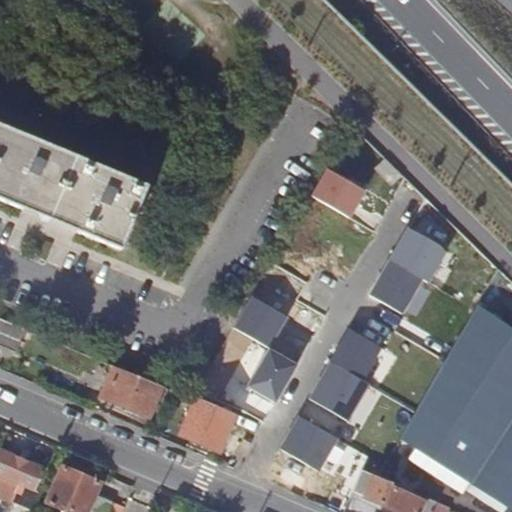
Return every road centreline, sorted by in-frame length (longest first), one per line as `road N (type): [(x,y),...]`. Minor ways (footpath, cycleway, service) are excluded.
road 1 (residential): [(298,125),(185,327),(168,329),(0,258)]
road 2 (residential): [(0,399),(268,511)]
road 3 (motorway): [(398,0),(511,116)]
